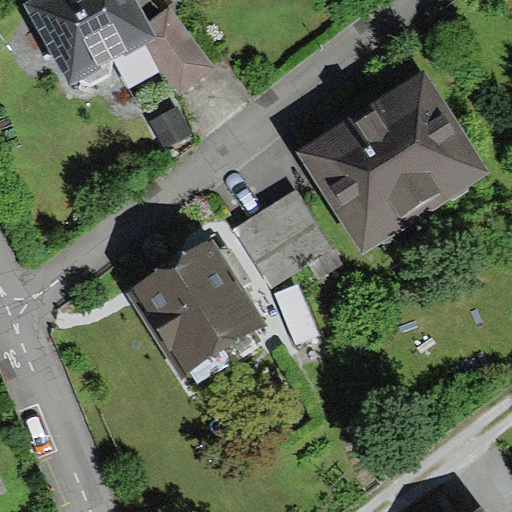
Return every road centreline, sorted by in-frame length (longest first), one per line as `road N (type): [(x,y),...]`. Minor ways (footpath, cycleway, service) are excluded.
road 1 (residential): [(8,324),(420,0)]
road 2 (residential): [(90,511),(8,324)]
road 3 (residential): [(378,511),(511,407)]
